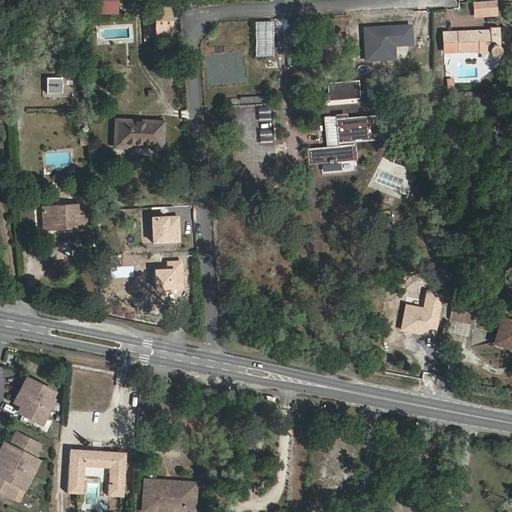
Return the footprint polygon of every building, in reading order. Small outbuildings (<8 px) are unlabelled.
[(98,0),(98,14),(117,15),(117,0),(98,0)] [(497,15),(496,1),(473,3),(474,16),(497,15)] [(170,14),(158,13),(157,35),(170,35),(170,14)] [(273,21),(256,21),(255,58),(273,58),(273,21)] [(458,32),(458,53),(490,52),(490,54),(492,56),(494,58),(497,58),(499,57),(501,54),(501,52),(501,49),(499,47),(499,29),(489,29),(490,31),(458,32)] [(447,53),(458,53),(458,32),(448,32),(447,53)] [(45,94),(61,95),(62,76),(45,76),(45,94)] [(329,101),(359,99),(357,82),(328,84),(329,101)] [(275,103),(275,97),(242,99),(242,106),(275,103)] [(376,140),(375,117),(347,119),(347,115),(324,116),(326,148),(308,149),(308,163),(355,160),(355,141),(376,140)] [(115,118),(113,147),(127,148),(127,140),(151,142),(151,150),(164,151),(166,122),(115,118)] [(407,161),(394,157),(393,164),(405,168),(407,161)] [(65,223),(65,226),(82,225),(80,203),(43,206),(44,225),(65,223)] [(476,308),(453,304),(450,320),(473,324),(476,308)] [(494,345),(511,350),(511,321),(502,319),(494,345)] [(28,379),(21,393),(32,399),(29,405),(28,407),(24,415),(25,415),(42,424),(51,408),(45,406),(49,398),(52,400),(56,393),(28,379)] [(20,412),(24,415),(32,399),(21,393),(16,403),(23,406),(20,412)] [(51,408),(55,401),(52,400),(49,398),(45,406),(51,408)] [(41,446),(17,433),(16,436),(12,443),(10,446),(5,444),(3,447),(0,453),(0,459),(5,462),(2,468),(0,466),(0,492),(13,500),(19,486),(25,489),(26,486),(37,465),(39,461),(34,459),(41,446)] [(110,453),(84,451),(83,455),(69,454),(66,493),(81,494),(83,465),(109,466),(106,496),(122,497),(124,458),(110,457),(110,453)] [(195,511),(196,484),(146,481),(144,511),(159,511),(160,511),(161,511),(195,511)] [(106,511),(107,498),(82,496),(81,510),(106,511)]
